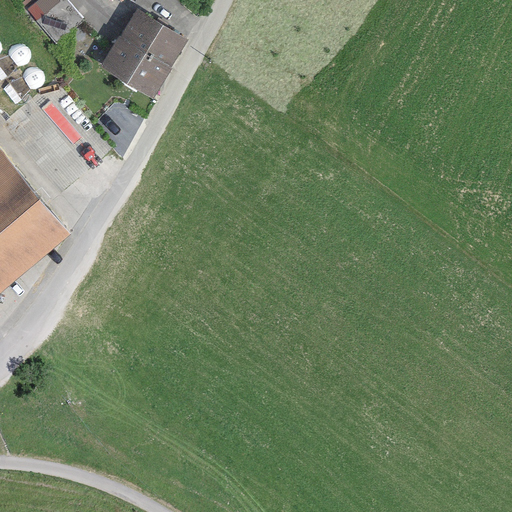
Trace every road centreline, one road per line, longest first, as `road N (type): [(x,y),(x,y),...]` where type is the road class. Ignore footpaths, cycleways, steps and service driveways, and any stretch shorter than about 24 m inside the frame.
road 1 (unclassified): [(218,0),(178,89),(0,367)]
road 2 (track): [(0,465),(43,467),(152,511)]
